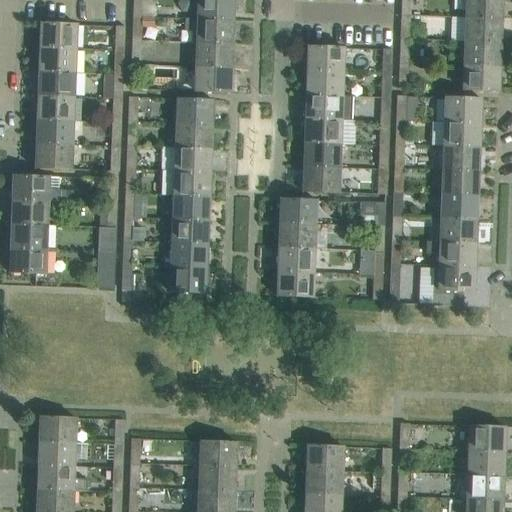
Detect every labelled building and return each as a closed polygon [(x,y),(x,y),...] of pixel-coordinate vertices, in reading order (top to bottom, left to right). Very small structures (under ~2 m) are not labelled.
[(155,18),(155,0),(134,0),(134,17),(153,18),(155,18)] [(234,21),(234,0),(198,0),(198,19),(198,20),(234,21)] [(409,16),(410,0),(401,0),(401,16),(409,16)] [(502,19),(502,0),(466,0),(465,18),(502,19)] [(466,2),(455,2),(454,26),(465,26),(466,2)] [(408,40),(409,16),(401,16),(400,40),(408,40)] [(153,28),(153,18),(134,17),(133,41),(142,42),(148,42),(149,36),(142,36),(142,28),(153,28)] [(233,45),(234,21),(198,20),(198,19),(184,18),(183,31),(192,31),(192,43),(197,44),(233,45)] [(501,43),(502,19),(465,18),(465,42),(501,43)] [(76,49),(77,25),(40,23),(40,48),(76,49)] [(124,51),(125,26),(116,26),(115,51),(124,51)] [(408,64),(408,40),(400,40),(399,64),(408,64)] [(141,65),(142,42),(133,41),(132,65),(141,65)] [(500,67),(501,43),(465,42),(464,66),(500,67)] [(232,69),(233,45),(197,44),(196,67),(232,69)] [(343,73),(343,48),(308,47),(307,72),(343,73)] [(75,73),(76,49),(40,48),(39,72),(75,73)] [(390,75),(391,50),(382,50),(381,74),(390,75)] [(123,75),(124,51),(115,51),(114,75),(123,75)] [(407,88),(408,64),(399,64),(398,88),(407,88)] [(140,90),(141,65),(132,65),(131,90),(140,90)] [(499,92),(500,67),(464,66),(463,91),(499,92)] [(231,93),(232,69),(196,67),(195,92),(231,93)] [(74,97),(75,73),(39,72),(38,96),(74,97)] [(342,97),(343,73),(307,72),(306,96),(342,97)] [(389,99),(390,75),(381,74),(380,98),(389,99)] [(122,99),(123,75),(114,75),(113,99),(122,99)] [(73,121),(74,97),(38,96),(37,120),(73,121)] [(353,97),(342,97),(306,96),(306,120),(341,121),(353,121),(353,97)] [(397,96),(396,121),(405,121),(406,97),(397,96)] [(138,98),(129,97),(128,122),(137,122),(138,98)] [(389,122),(389,99),(380,98),(379,122),(389,122)] [(445,98),(444,123),(480,125),(482,100),(445,98)] [(121,123),(122,99),(113,99),(112,123),(121,123)] [(177,99),(176,124),(212,125),(213,101),(177,99)] [(72,145),(73,121),(37,120),(36,144),(72,145)] [(340,145),(341,121),(306,120),(305,144),(340,145)] [(404,145),(405,121),(396,121),(395,145),(404,145)] [(136,146),(137,122),(128,122),(127,146),(136,146)] [(388,146),(389,122),(379,122),(378,146),(388,146)] [(120,148),(121,123),(112,123),(111,147),(120,148)] [(480,148),(480,125),(444,123),(443,147),(480,148)] [(212,149),(212,125),(176,124),(175,148),(212,149)] [(71,170),(72,145),(36,144),(35,169),(71,170)] [(339,169),(340,145),(305,144),(304,167),(339,169)] [(403,169),(404,145),(395,145),(394,169),(403,169)] [(135,170),(136,146),(127,146),(126,170),(135,170)] [(387,170),(388,146),(378,146),(378,170),(387,170)] [(120,172),(120,148),(111,147),(101,147),(100,171),(110,171),(120,172)] [(479,172),(480,148),(443,147),(442,171),(479,172)] [(211,173),(212,149),(175,148),(174,171),(174,172),(211,173)] [(338,193),(339,169),(304,167),(303,192),(338,193)] [(402,193),(403,169),(394,169),(393,193),(402,193)] [(135,195),(135,170),(126,170),(125,194),(135,195)] [(386,195),(387,170),(378,170),(377,195),(386,195)] [(160,194),(173,196),(210,197),(211,173),(174,172),(174,171),(161,171),(161,183),(160,194)] [(478,196),(479,172),(442,171),(441,195),(478,196)] [(60,202),(60,178),(13,176),(12,201),(60,202)] [(109,179),(108,204),(117,204),(118,180),(109,179)] [(401,217),(402,193),(393,193),(392,217),(401,217)] [(134,218),(135,195),(125,194),(124,218),(134,218)] [(477,220),(478,196),(441,195),(440,219),(477,220)] [(209,221),(210,197),(173,196),(173,220),(209,221)] [(317,200),(286,199),(281,199),(280,223),(316,225),(317,200)] [(60,203),(60,202),(12,201),(11,225),(47,226),(48,202),(60,203)] [(377,202),(376,226),(385,227),(386,203),(377,202)] [(117,228),(117,204),(108,204),(107,228),(117,228)] [(400,241),(401,217),(392,217),(391,241),(400,241)] [(133,243),(134,218),(124,218),(123,242),(133,243)] [(476,244),(477,220),(440,219),(439,242),(425,242),(476,244)] [(208,245),(209,221),(173,220),(172,244),(208,245)] [(316,225),(280,223),(279,247),(315,249),(316,225)] [(46,250),(47,226),(11,225),(10,249),(46,250)] [(384,251),(385,227),(376,226),(375,251),(384,251)] [(116,252),(117,228),(107,228),(107,230),(100,230),(99,252),(116,252)] [(399,265),(400,241),(391,241),(390,265),(399,265)] [(132,266),(133,243),(123,242),(122,266),(132,266)] [(475,268),(476,244),(425,242),(425,254),(438,255),(438,267),(475,268)] [(207,269),(208,245),(172,244),(171,268),(207,269)] [(314,273),(315,249),(279,247),(278,271),(314,273)] [(46,275),(46,250),(10,249),(9,273),(44,275),(44,285),(60,285),(60,275),(46,275)] [(383,275),(384,251),(375,251),(374,274),(383,275)] [(114,291),(116,252),(99,252),(97,290),(114,291)] [(398,290),(399,265),(390,265),(389,289),(398,290)] [(131,291),(132,266),(122,266),(121,291),(131,291)] [(420,266),(418,306),(462,308),(462,292),(474,293),(475,268),(438,267),(420,266)] [(206,305),(207,269),(171,268),(170,293),(186,293),(186,304),(206,305)] [(313,297),(314,273),(278,271),(278,296),(313,297)] [(382,299),(383,275),(374,274),(373,299),(382,299)] [(76,444),(77,419),(41,418),(40,442),(76,444)] [(124,445),(125,421),(116,420),(115,445),(124,445)] [(408,449),(409,425),(399,425),(399,449),(408,449)] [(505,453),(506,428),(469,427),(469,451),(505,453)] [(140,464),(141,439),(131,439),(130,464),(140,464)] [(75,468),(76,444),(40,442),(39,466),(75,468)] [(236,468),(237,443),(200,442),(200,466),(236,468)] [(123,469),(124,445),(115,445),(114,469),(123,469)] [(307,445),(306,470),(342,471),(343,447),(307,445)] [(389,473),(390,448),(381,448),(381,449),(377,449),(376,463),(381,463),(380,473),(389,473)] [(408,473),(408,449),(399,449),(398,473),(408,473)] [(504,476),(505,453),(469,451),(468,475),(504,476)] [(139,488),(140,464),(130,464),(129,488),(139,488)] [(75,479),(75,468),(39,466),(38,490),(74,491),(74,492),(86,492),(86,479),(75,479)] [(235,492),(236,468),(200,466),(199,490),(235,492)] [(122,493),(123,469),(114,469),(113,493),(122,493)] [(341,495),(342,471),(306,470),(305,494),(341,495)] [(389,497),(389,473),(380,473),(379,497),(389,497)] [(407,497),(408,473),(398,473),(397,497),(407,497)] [(503,500),(504,476),(468,475),(467,499),(503,500)] [(132,511),(137,511),(139,488),(129,488),(128,511),(132,511)] [(73,511),(74,492),(74,491),(38,490),(37,511),(73,511)] [(234,511),(235,492),(199,490),(197,511),(234,511)] [(120,511),(122,493),(113,493),(111,511),(120,511)] [(340,511),(341,495),(305,494),(304,511),(340,511)] [(388,511),(389,497),(379,497),(378,511),(388,511)] [(406,511),(407,497),(397,497),(396,511),(406,511)] [(502,511),(503,500),(467,499),(466,511),(502,511)]
